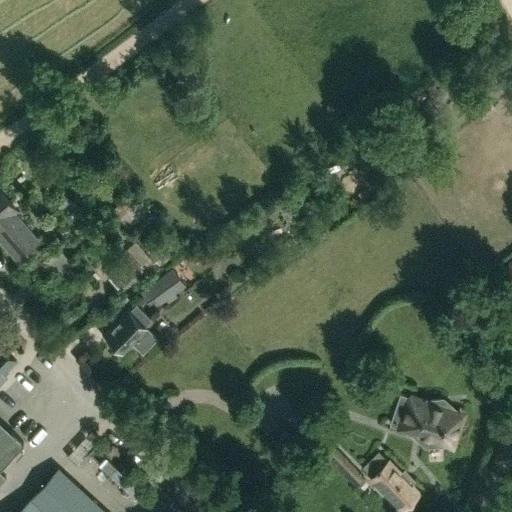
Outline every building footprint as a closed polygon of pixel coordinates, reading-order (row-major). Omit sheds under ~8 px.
[(511,65),(505,55),(487,67),(501,89),(511,82),(511,65)] [(0,239),(16,259),(38,240),(13,212),(16,209),(0,190),(0,239)] [(71,263),(57,246),(44,257),(58,274),(71,263)] [(102,266),(118,284),(141,266),(125,247),(102,266)] [(507,283),(511,278),(511,257),(497,272),(507,283)] [(166,297),(169,300),(176,295),(174,291),(184,283),(172,267),(141,291),(148,300),(154,296),(159,303),(166,297)] [(104,333),(112,340),(112,344),(117,349),(120,348),(122,350),(131,341),(142,352),(157,336),(145,325),(151,319),(135,303),(129,310),(127,309),(104,333)] [(0,382),(6,376),(3,373),(16,359),(0,344),(0,382)] [(425,445),(446,444),(445,442),(450,443),(460,414),(444,408),(443,398),(421,399),(421,401),(400,394),(390,423),(424,434),(425,445)] [(0,466),(23,442),(0,420),(0,466)] [(364,477),(337,448),(327,457),(355,486),(364,477)] [(414,480),(404,469),(398,474),(389,464),(386,461),(370,476),(401,508),(417,493),(409,484),(414,480)] [(99,511),(54,470),(15,511),(99,511)]
